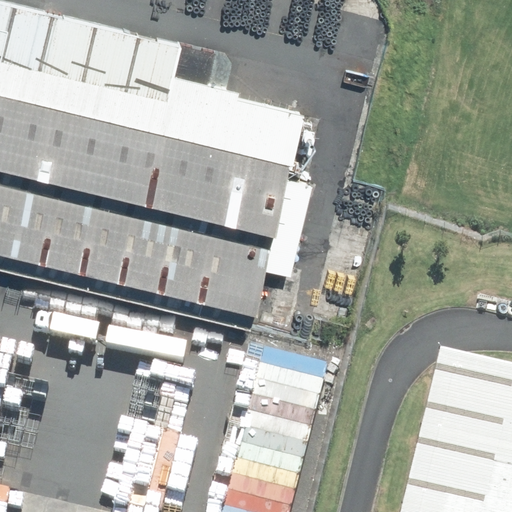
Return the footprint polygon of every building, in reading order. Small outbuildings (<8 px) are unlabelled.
[(290,158),(0,89),(0,262),(251,322),(290,158)] [(310,300),(294,297),(285,335),(301,338),(310,300)] [(179,511),(220,328),(144,312),(103,502),(147,511),(179,511)] [(332,361),(254,343),(243,393),(320,411),(332,361)] [(511,511),(511,389),(432,370),(397,511),(511,511)]
